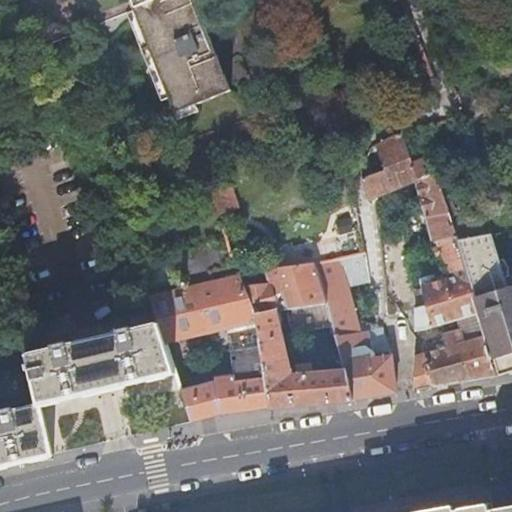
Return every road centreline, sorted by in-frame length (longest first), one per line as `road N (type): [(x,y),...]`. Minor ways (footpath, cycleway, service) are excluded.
road 1 (primary): [(0,505),(201,460),(511,406)]
road 2 (unknown): [(91,483),(90,384),(19,175)]
